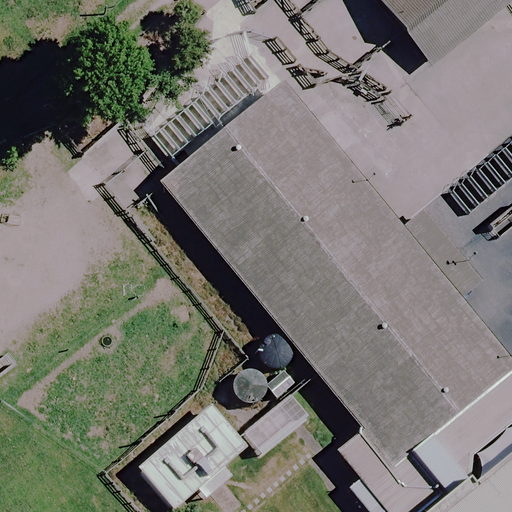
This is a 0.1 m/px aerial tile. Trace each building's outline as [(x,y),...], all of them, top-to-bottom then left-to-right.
[(511,41),(511,0),(391,0),(459,84),(511,41)] [(511,402),(511,339),(314,92),(178,200),(406,486),(511,402)] [(511,145),(446,201),(465,224),(511,185),(511,145)] [(206,411),(132,474),(163,511),(177,511),(244,456),(206,411)] [(511,511),(511,461),(448,511),(511,511)]
